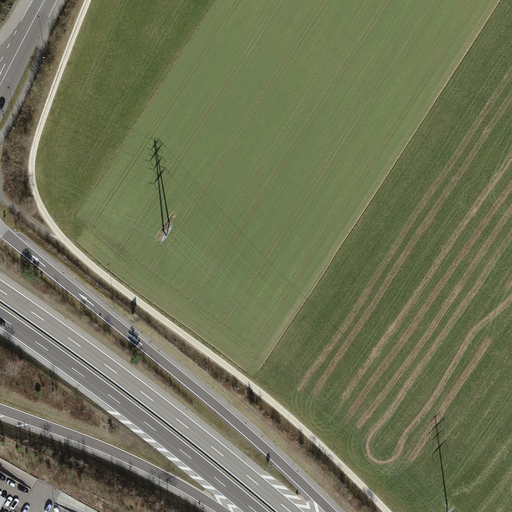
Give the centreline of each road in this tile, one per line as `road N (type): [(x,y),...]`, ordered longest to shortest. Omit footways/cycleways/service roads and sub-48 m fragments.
road 1 (motorway): [(331,511),(235,420),(0,229)]
road 2 (track): [(61,236),(266,396),(387,511)]
road 3 (motorway): [(290,511),(0,289)]
road 4 (motorway): [(0,319),(256,511)]
road 5 (track): [(88,0),(34,143),(34,191),(61,236)]
road 6 (motorway): [(0,411),(166,478),(221,511)]
